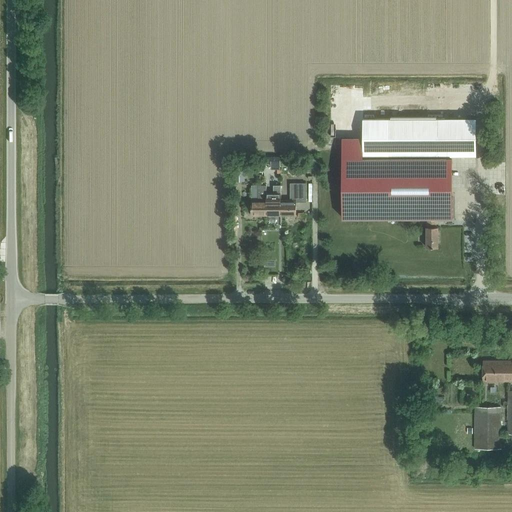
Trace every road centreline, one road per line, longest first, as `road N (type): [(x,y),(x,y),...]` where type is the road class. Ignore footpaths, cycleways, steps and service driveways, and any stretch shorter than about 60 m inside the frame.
road 1 (unclassified): [(62,298),(511,298)]
road 2 (unclassified): [(10,299),(10,0)]
road 3 (unclassified): [(10,511),(10,299)]
